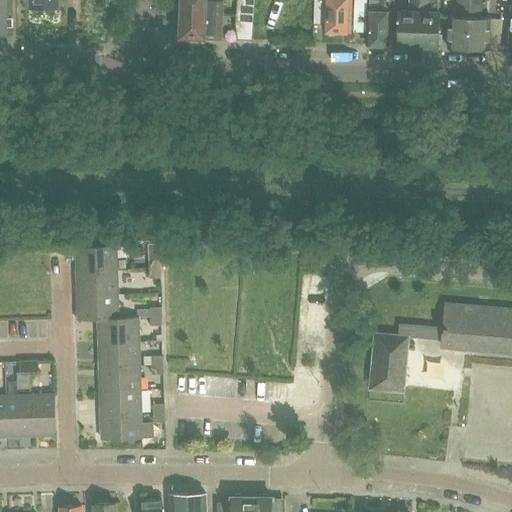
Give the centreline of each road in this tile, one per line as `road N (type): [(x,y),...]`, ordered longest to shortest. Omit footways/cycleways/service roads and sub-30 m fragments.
road 1 (residential): [(511,78),(137,69)]
road 2 (residential): [(325,474),(336,300),(354,268),(393,262),(511,271)]
road 3 (unclassified): [(68,475),(325,474)]
road 4 (unclassified): [(511,502),(422,478),(325,474)]
road 5 (residential): [(0,70),(137,69)]
road 6 (residential): [(68,475),(61,347)]
